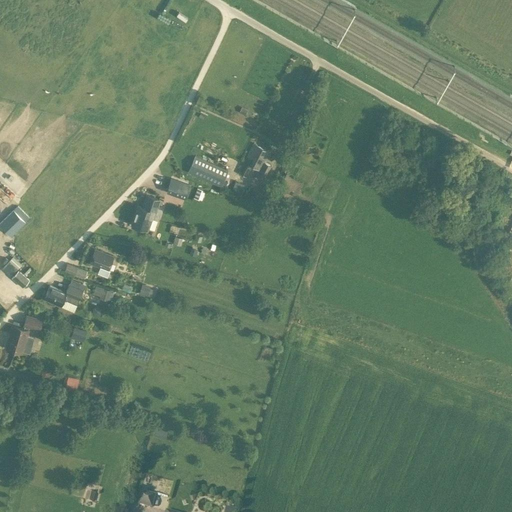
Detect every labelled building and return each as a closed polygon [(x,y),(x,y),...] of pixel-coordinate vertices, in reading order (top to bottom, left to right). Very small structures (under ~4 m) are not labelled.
[(239,112),(245,116),(248,110),(242,107),(239,112)] [(253,143),(244,162),(238,173),(246,176),(251,166),(259,170),(255,176),(265,181),(272,166),(265,162),(270,152),(253,143)] [(194,155),(187,172),(221,186),(228,170),(194,155)] [(286,180),(289,174),(283,171),(280,177),(286,180)] [(189,185),(171,178),(166,192),(185,198),(189,185)] [(235,181),(231,192),(253,200),(254,198),(263,201),(267,192),(235,181)] [(148,215),(154,218),(158,207),(153,205),(155,197),(142,193),(139,205),(135,204),(129,222),(144,227),(148,215)] [(0,225),(11,236),(26,222),(25,222),(29,218),(18,206),(14,210),(0,222),(0,225)] [(181,246),(183,238),(178,237),(178,235),(181,236),(182,233),(181,232),(182,230),(179,230),(180,227),(178,227),(178,226),(171,224),(169,233),(175,235),(173,244),(181,246)] [(92,249),(88,262),(100,266),(98,273),(107,277),(110,270),(107,269),(111,255),(92,249)] [(8,262),(17,270),(21,265),(12,258),(8,262)] [(75,274),(84,277),(86,271),(77,268),(75,274)] [(12,277),(23,287),(29,280),(18,270),(12,277)] [(66,292),(49,285),(44,298),(60,305),(63,299),(66,301),(66,300),(77,305),(83,290),(69,284),(66,292)] [(153,297),(155,292),(150,290),(151,288),(141,285),(138,292),(153,297)] [(110,292),(103,290),(99,300),(106,302),(110,292)] [(21,352),(28,330),(29,327),(38,330),(41,320),(26,315),(23,325),(24,326),(23,328),(12,325),(5,348),(21,352)] [(72,335),(84,339),(87,331),(74,327),(72,335)] [(169,426),(162,424),(155,422),(152,435),(165,439),(169,426)] [(242,448),(240,454),(248,457),(250,450),(242,447),(242,448)] [(88,492),(85,501),(93,503),(96,494),(88,492)] [(151,508),(154,496),(141,492),(138,504),(151,508)]
